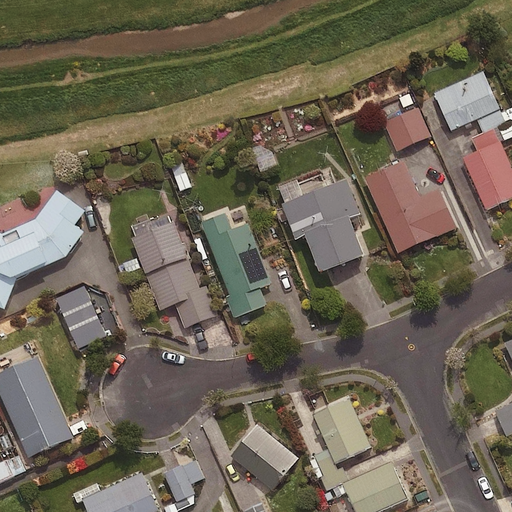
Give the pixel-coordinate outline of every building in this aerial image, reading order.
[(498,109),(481,72),(433,93),(449,130),(498,109)] [(432,138),(419,110),(387,125),(400,153),(432,138)] [(511,195),(511,173),(492,128),(470,138),(476,151),(460,158),(483,209),(511,195)] [(272,146),(256,151),(264,178),(280,173),(272,146)] [(418,197),(402,161),(363,178),(396,254),(454,228),(436,188),(418,197)] [(186,164),(172,168),(179,192),(193,188),(186,164)] [(343,179),(278,204),(291,238),(301,235),(315,271),(359,254),(345,217),(356,213),(343,179)] [(7,239),(0,235),(0,311),(10,316),(22,284),(72,262),(90,237),(81,230),(91,216),(61,194),(41,223),(7,239)] [(230,217),(206,227),(235,302),(230,304),(238,322),(271,309),(264,292),(276,288),(253,228),(236,234),(230,217)] [(179,227),(137,243),(164,315),(180,309),(189,332),(222,319),(211,289),(204,292),(179,227)] [(511,338),(502,343),(511,364),(511,338)] [(41,361),(0,378),(0,390),(32,462),(77,442),(41,361)] [(369,447),(348,399),(311,416),(332,463),(369,447)] [(511,436),(511,407),(498,413),(508,438),(511,436)] [(296,458),(255,424),(228,456),(269,490),(296,458)] [(373,511),(404,498),(388,462),(341,484),(353,511),(373,511)] [(205,480),(198,463),(167,474),(181,511),(198,504),(191,485),(205,480)] [(147,511),(158,507),(141,470),(82,497),(88,511),(147,511)]
